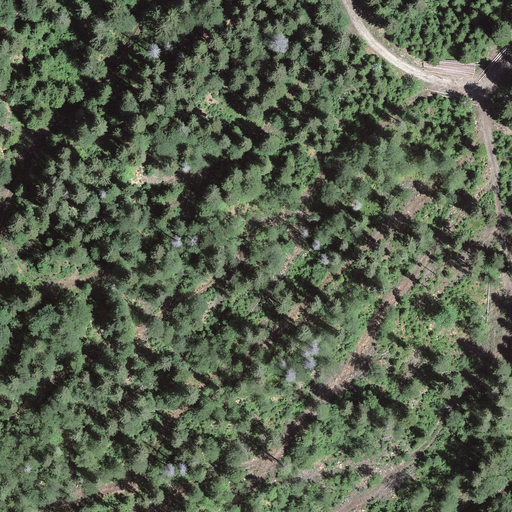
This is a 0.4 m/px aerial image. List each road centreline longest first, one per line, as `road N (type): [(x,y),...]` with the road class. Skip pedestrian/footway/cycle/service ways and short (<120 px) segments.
road 1 (track): [(474,83),(493,152),(511,298)]
road 2 (track): [(511,68),(465,84),(418,74),(381,48),(350,0)]
